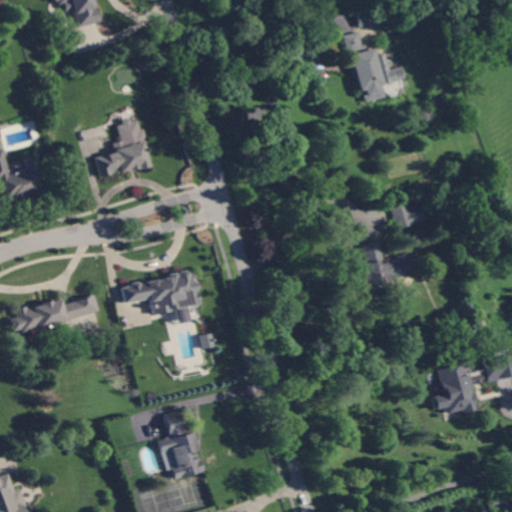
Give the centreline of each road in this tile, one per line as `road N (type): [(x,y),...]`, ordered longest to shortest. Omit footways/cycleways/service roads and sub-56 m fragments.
road 1 (residential): [(311,511),(168,0)]
road 2 (residential): [(223,198),(0,254)]
